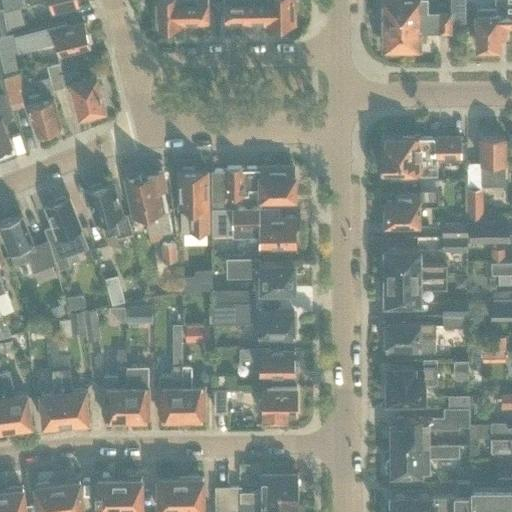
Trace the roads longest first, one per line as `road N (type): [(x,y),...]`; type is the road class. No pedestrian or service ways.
road 1 (residential): [(0,457),(109,446),(343,444)]
road 2 (residential): [(343,444),(339,128)]
road 3 (residential): [(339,53),(129,58)]
road 4 (residential): [(147,131),(339,128)]
road 5 (residential): [(339,95),(511,92)]
road 6 (residential): [(0,187),(147,131)]
